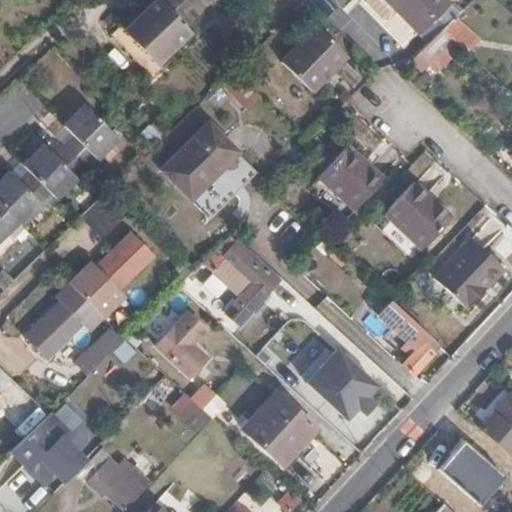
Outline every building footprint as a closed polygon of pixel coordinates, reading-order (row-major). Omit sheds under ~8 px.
[(155,0),(125,0),(138,14),(124,26),(139,42),(130,51),(153,74),(161,66),(157,60),(186,33),(155,0)] [(385,0),(418,32),(448,2),(446,0),(385,0)] [(468,16),(460,9),(442,27),(458,42),(466,49),(476,37),(461,24),(468,16)] [(458,42),(442,27),(415,54),(430,68),(458,42)] [(348,60),(318,30),(282,64),(313,96),(348,60)] [(480,56),(477,59),(483,65),(485,61),(480,56)] [(232,70),(219,83),(243,108),(257,94),(232,70)] [(65,147),(84,167),(116,137),(85,104),(61,125),(74,138),(65,147)] [(188,199),(235,153),(207,123),(159,169),(188,199)] [(380,175),(348,142),(316,172),(349,207),(380,175)] [(54,197),(84,167),(65,147),(56,155),(45,143),(22,163),(32,174),(52,194),(54,197)] [(21,224),(52,194),(32,174),(22,184),(10,171),(0,180),(0,203),(17,221),(21,224)] [(419,247),(449,214),(412,180),(383,212),(419,247)] [(98,200),(79,216),(97,236),(115,219),(98,200)] [(0,237),(17,221),(0,203),(0,237)] [(160,243),(140,223),(131,233),(151,253),(160,243)] [(151,253),(131,233),(128,230),(93,265),(87,258),(64,278),(66,280),(78,294),(92,310),(151,253)] [(248,251),(230,234),(200,265),(215,278),(223,269),(219,263),(222,259),(233,267),(227,275),(243,288),(248,282),(262,294),(272,283),(243,256),(248,251)] [(464,309),(502,268),(469,239),(431,280),(464,309)] [(76,360),(88,372),(120,340),(92,310),(78,294),(66,280),(52,294),(57,300),(19,332),(51,368),(88,335),(94,342),(76,360)] [(202,289),(194,281),(186,289),(194,298),(202,289)] [(413,349),(400,364),(411,374),(438,345),(389,300),(377,314),(413,349)] [(150,354),(165,368),(177,355),(162,343),(150,354)] [(376,385),(335,349),(305,382),(345,418),(376,385)] [(146,359),(161,373),(165,368),(150,354),(146,359)] [(168,410),(199,434),(224,401),(201,383),(190,398),(182,392),(168,410)] [(511,390),(510,389),(479,426),(511,452),(511,390)] [(280,464),(313,427),(273,392),(241,428),(280,464)] [(41,419),(1,458),(19,475),(30,464),(47,481),(72,458),(59,446),(64,440),(41,419)] [(115,465),(96,448),(76,470),(94,488),(96,485),(118,507),(143,481),(121,460),(115,465)] [(511,511),(511,471),(477,511),(511,511)] [(288,511),(300,500),(289,490),(277,503),(287,511),(288,511)] [(453,511),(442,502),(434,511),(453,511)] [(163,511),(153,503),(144,511),(163,511)]
